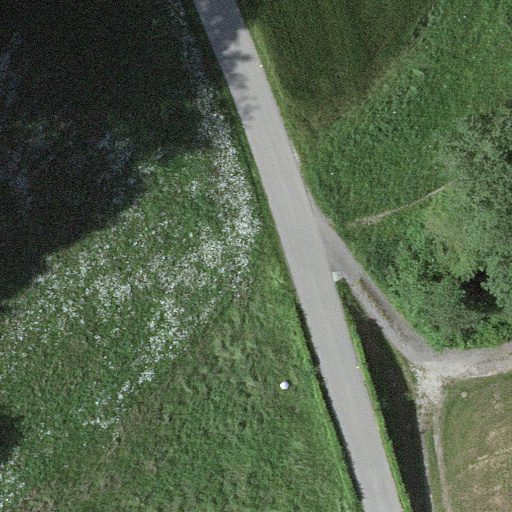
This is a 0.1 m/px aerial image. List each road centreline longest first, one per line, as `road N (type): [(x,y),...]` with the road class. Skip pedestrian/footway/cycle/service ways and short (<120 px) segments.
road 1 (unclassified): [(386,511),(308,248),(210,0)]
road 2 (track): [(439,511),(437,366),(511,340)]
road 3 (track): [(308,248),(437,366)]
